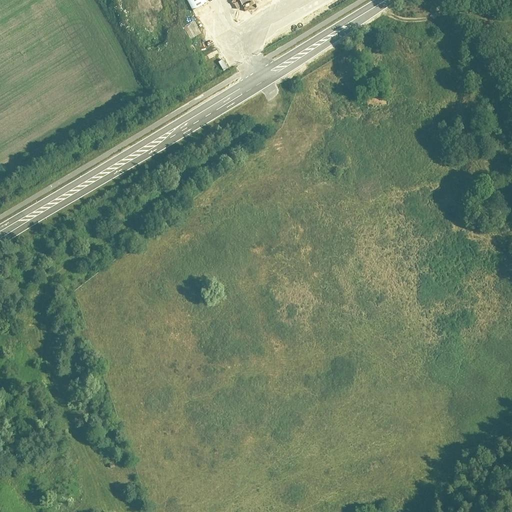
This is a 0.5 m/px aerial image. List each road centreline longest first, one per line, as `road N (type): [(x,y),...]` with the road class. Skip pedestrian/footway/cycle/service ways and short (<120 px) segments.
road 1 (tertiary): [(0,237),(392,0)]
road 2 (track): [(511,26),(395,19),(376,9)]
